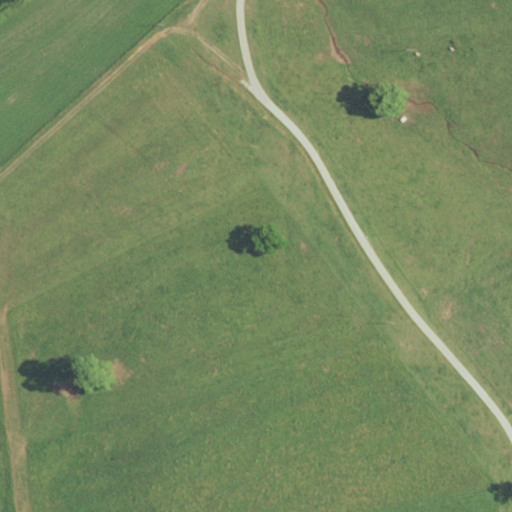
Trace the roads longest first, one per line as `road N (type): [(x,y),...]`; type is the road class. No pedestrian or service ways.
road 1 (residential): [(511,189),(196,6),(180,10),(0,173)]
road 2 (residential): [(202,0),(194,18),(199,45),(293,128),(414,316),(511,438)]
